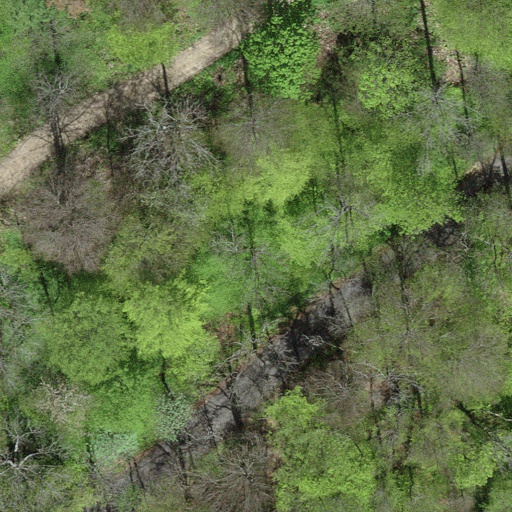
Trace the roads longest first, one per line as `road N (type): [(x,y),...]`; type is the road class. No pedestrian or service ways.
road 1 (unclassified): [(511,163),(96,511)]
road 2 (track): [(0,177),(25,152),(282,0)]
